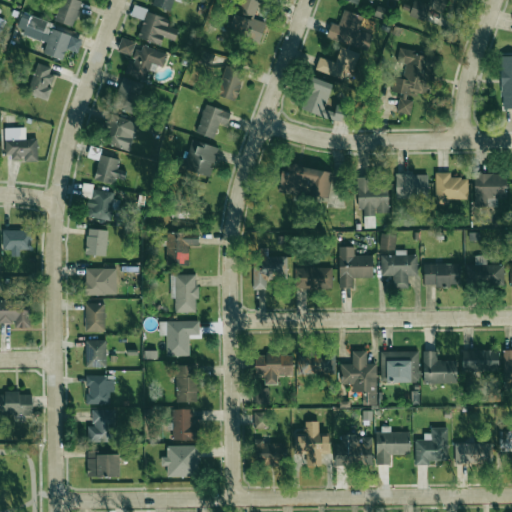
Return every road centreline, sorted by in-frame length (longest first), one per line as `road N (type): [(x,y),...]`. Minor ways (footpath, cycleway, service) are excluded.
road 1 (residential): [(58,511),(59,165),(114,0)]
road 2 (residential): [(239,496),(233,231),(305,0)]
road 3 (residential): [(58,498),(511,493)]
road 4 (residential): [(235,316),(511,312)]
road 5 (residential): [(262,125),(344,142),(511,140)]
road 6 (residential): [(461,141),(469,70),(494,0)]
